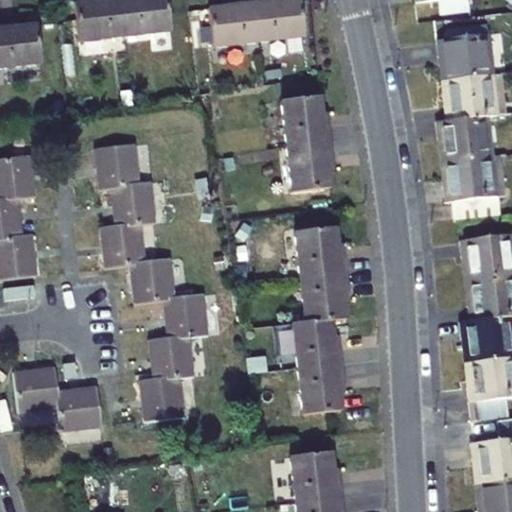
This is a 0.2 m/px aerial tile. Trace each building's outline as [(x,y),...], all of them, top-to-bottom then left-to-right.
[(415,0),(416,6),(407,6),(409,22),(463,16),(461,0),(415,0)] [(115,15),(120,58),(164,54),(160,16),(131,19),(131,14),(115,15)] [(71,25),(75,63),(120,58),(115,15),(99,17),(99,22),(71,25)] [(248,18),(253,63),(298,58),(294,19),(266,21),(265,16),(248,18)] [(203,26),(208,67),(253,63),(248,18),(234,19),(235,23),(203,26)] [(0,44),(0,91),(35,88),(31,48),(1,51),(0,45),(0,44)] [(478,54),(426,60),(428,75),(433,75),(436,100),(477,94),(474,75),(480,75),(478,54)] [(477,94),(436,100),(439,124),(433,124),(435,142),(480,136),(487,135),(485,111),(479,112),(477,94)] [(309,116),(272,121),(277,166),(321,158),(319,143),(313,144),(309,116)] [(435,142),(428,143),(430,164),(438,163),(440,182),(478,177),(475,158),(483,157),(480,136),(435,142)] [(321,158),(277,166),(282,209),(321,204),(317,176),(323,175),(321,158)] [(128,199),(123,159),(84,164),(89,204),(104,202),(128,199)] [(17,177),(0,178),(0,218),(3,218),(22,215),(17,177)] [(478,177),(440,182),(443,205),(435,205),(438,222),(491,216),(488,194),(480,195),(478,177)] [(109,241),(132,238),(147,236),(142,197),(128,199),(104,202),(109,241)] [(94,243),(99,283),(122,281),(137,279),(132,238),(109,241),(94,243)] [(328,244),(290,249),(294,294),(339,289),(337,274),(331,274),(328,244)] [(505,253),(449,260),(451,277),(459,277),(461,300),(505,294),(503,277),(508,276),(505,253)] [(7,257),(0,258),(0,298),(23,296),(18,256),(7,257)] [(157,315),(165,314),(161,277),(137,279),(122,281),(127,318),(157,315)] [(339,289),(294,294),(299,339),(324,337),(337,335),(334,305),(340,305),(339,289)] [(505,294),(461,300),(464,320),(456,321),(459,341),(507,334),(511,333),(511,311),(511,309),(507,310),(505,294)] [(165,314),(157,315),(162,354),(182,352),(200,350),(196,310),(165,314)] [(459,341),(451,342),(453,356),(460,355),(464,381),(502,376),(500,354),(508,352),(507,334),(459,341)] [(299,339),(285,341),(289,388),(336,384),(334,366),(327,367),(324,337),(299,339)] [(176,390),(186,389),(182,352),(162,354),(143,356),(147,394),(176,390)] [(502,376),(464,381),(466,403),(459,404),(465,442),(499,437),(496,416),(511,414),(511,391),(505,393),(502,376)] [(289,388),(293,433),(333,429),(330,397),(337,396),(336,384),(289,388)] [(5,391),(10,430),(51,427),(49,409),(45,387),(5,391)] [(147,394),(135,395),(140,431),(180,427),(176,390),(147,394)] [(49,409),(51,427),(53,443),(92,437),(87,404),(49,409)] [(511,456),(465,463),(467,479),(473,478),(476,502),(511,497),(511,456)] [(321,469),(283,474),(287,511),(332,511),(331,496),(324,497),(321,469)] [(511,511),(511,497),(476,502),(478,511),(511,511)]
